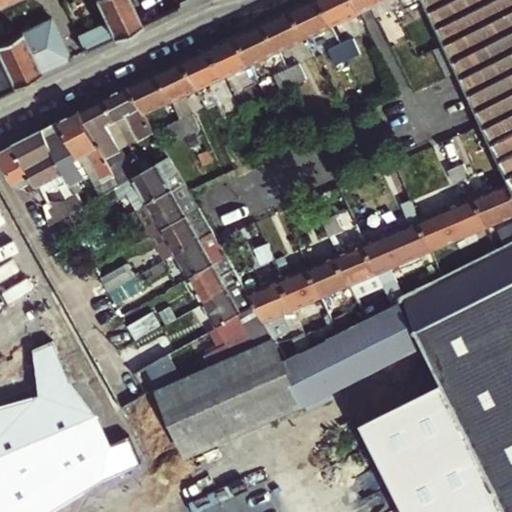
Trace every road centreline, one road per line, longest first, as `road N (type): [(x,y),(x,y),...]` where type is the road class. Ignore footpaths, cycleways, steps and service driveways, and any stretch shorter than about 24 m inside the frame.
road 1 (residential): [(0,116),(205,19),(272,0)]
road 2 (residential): [(0,169),(128,392)]
